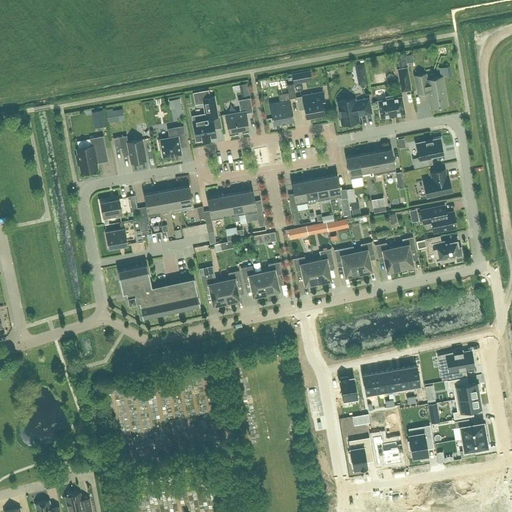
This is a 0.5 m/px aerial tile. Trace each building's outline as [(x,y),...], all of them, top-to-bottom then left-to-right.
[(414,61),(413,53),(404,54),(406,62),(414,61)] [(397,69),(401,90),(410,89),(406,67),(397,69)] [(299,82),(298,72),(291,74),(293,83),(299,82)] [(431,107),(447,104),(442,76),(426,79),(425,73),(414,75),(417,92),(428,90),(431,107)] [(287,84),(289,98),(296,97),(293,83),(287,84)] [(322,91),(302,95),(296,97),(299,109),(305,108),(306,116),(324,113),(321,99),(324,99),(322,91)] [(404,112),(401,96),(395,97),(394,94),(386,96),(386,99),(378,100),(381,116),(404,112)] [(192,115),(196,140),(202,139),(210,138),(210,137),(215,136),(212,117),(217,116),(214,96),(202,98),(205,113),(192,115)] [(240,111),(225,114),(228,130),(248,127),(245,113),(252,111),(250,97),(238,99),(240,111)] [(347,123),(347,122),(359,120),(358,115),(371,112),(369,97),(355,100),(354,98),(337,101),(340,119),(339,119),(340,125),(347,123)] [(179,98),(168,100),(170,109),(181,107),(179,98)] [(290,100),(289,100),(270,103),(273,122),(281,121),(285,120),(286,120),(293,119),(290,100)] [(108,122),(119,120),(116,109),(113,110),(112,107),(105,109),(108,122)] [(175,127),(177,135),(160,139),(160,141),(158,142),(160,149),(161,148),(163,156),(181,153),(178,139),(185,137),(183,125),(175,127)] [(113,137),(115,148),(121,147),(122,155),(129,154),(131,162),(146,159),(142,138),(127,141),(126,135),(113,137)] [(442,143),(440,135),(433,137),(433,139),(416,143),(419,157),(412,158),(414,167),(428,164),(426,157),(429,157),(429,155),(442,152),(440,144),(442,143)] [(80,164),(81,171),(97,169),(96,162),(100,161),(98,150),(106,149),(103,136),(90,138),(91,145),(77,148),(78,154),(76,154),(78,164),(80,164)] [(391,148),(380,150),(384,172),(395,170),(391,148)] [(368,152),(373,174),(384,172),(380,150),(368,152)] [(373,174),(368,152),(358,154),(362,176),(361,171),(369,170),(370,175),(373,174)] [(346,156),(350,178),(362,176),(358,154),(346,156)] [(451,191),(449,181),(447,175),(445,176),(444,169),(430,172),(432,179),(423,181),(427,196),(451,191)] [(395,172),(398,188),(404,187),(401,171),(395,172)] [(330,198),(341,196),(337,174),(326,176),(330,198)] [(318,200),(330,198),(326,176),(314,178),(318,200)] [(315,201),(318,200),(314,178),(303,180),(306,197),(307,197),(314,196),(315,201)] [(307,197),(306,197),(303,180),(292,182),(296,204),(308,202),(307,197)] [(182,209),(193,207),(189,185),(178,187),(182,209)] [(182,209),(178,187),(166,189),(170,207),(170,211),(182,209)] [(170,207),(166,189),(155,191),(158,209),(159,208),(170,207)] [(244,213),(256,211),(252,189),(241,191),(244,209),(244,213)] [(148,215),(160,213),(159,208),(158,209),(155,191),(144,193),(148,215)] [(233,211),(244,209),(241,191),(230,193),(233,211)] [(233,211),(230,193),(218,195),(222,213),(230,211),(231,216),(234,215),(233,211)] [(211,220),(223,217),(222,213),(218,195),(207,197),(211,220)] [(122,214),(119,198),(100,201),(103,217),(122,214)] [(359,213),(357,201),(350,202),(352,214),(359,213)] [(455,218),(454,213),(453,211),(451,211),(445,212),(444,204),(420,209),(423,222),(431,220),(433,231),(455,227),(453,219),(455,218)] [(197,207),(199,218),(205,217),(202,205),(197,207)] [(293,223),(299,222),(297,210),(291,212),(293,223)] [(259,225),(265,224),(262,213),(257,214),(259,225)] [(145,216),(139,217),(139,219),(141,228),(141,231),(143,240),(146,239),(145,235),(149,234),(148,229),(145,216)] [(333,220),(326,222),(328,230),(335,229),(333,220)] [(305,226),(307,234),(327,230),(325,222),(305,226)] [(297,227),(288,230),(291,239),(300,236),(297,227)] [(127,244),(124,228),(105,231),(108,247),(127,244)] [(143,241),(140,228),(133,229),(136,242),(143,241)] [(207,231),(209,243),(215,242),(213,230),(207,231)] [(425,238),(428,253),(435,251),(436,259),(440,258),(440,261),(451,258),(451,256),(461,254),(459,246),(457,246),(455,241),(445,243),(444,241),(440,242),(438,235),(425,238)] [(410,265),(412,264),(409,250),(415,248),(412,236),(401,238),(403,245),(395,246),(400,269),(410,266),(410,265)] [(361,250),(354,251),(358,274),(369,271),(369,270),(371,269),(368,255),(374,253),(371,241),(360,243),(361,250)] [(389,271),(400,269),(395,246),(387,248),(386,242),(375,244),(378,256),(384,255),(387,270),(389,270),(389,271)] [(348,276),(358,274),(354,251),(346,253),(344,247),(333,249),(336,261),(342,260),(345,275),(348,274),(348,276)] [(328,279),(330,278),(327,263),(333,262),(330,248),(319,250),(321,258),(313,260),(318,282),(328,280),(328,279)] [(307,285),(318,282),(313,260),(305,262),(304,255),(293,258),(295,270),(302,269),(305,284),(307,283),(307,285)] [(269,270),(261,271),(266,294),(276,292),(276,290),(278,290),(275,275),(281,273),(279,261),(268,263),(269,270)] [(126,292),(129,304),(139,301),(142,317),(143,317),(143,316),(199,304),(199,305),(200,305),(194,281),(152,290),(146,263),(146,264),(118,270),(118,269),(117,269),(122,293),(123,293),(126,292)] [(250,280),(253,295),(255,295),(255,296),(266,294),(261,271),(253,273),(252,265),(241,267),(244,282),(250,280)] [(221,280),(226,302),(236,300),(236,299),(238,298),(235,283),(241,282),(238,270),(227,272),(229,278),(221,280)] [(215,305),(226,302),(221,280),(213,282),(211,274),(200,276),(204,290),(210,289),(213,304),(215,303),(215,305)] [(440,366),(440,367),(442,378),(457,376),(456,369),(465,367),(474,366),(471,350),(463,352),(462,349),(445,353),(448,367),(441,368),(440,366)] [(416,365),(405,366),(408,385),(419,384),(416,365)] [(405,366),(394,368),(398,387),(408,385),(405,366)] [(394,368),(384,370),(387,389),(398,387),(394,368)] [(384,370),(373,372),(376,391),(387,389),(384,370)] [(373,372),(362,374),(365,393),(376,391),(373,372)] [(353,377),(339,379),(344,405),(349,404),(348,399),(357,397),(353,377)] [(462,377),(447,379),(448,387),(453,386),(455,398),(478,394),(478,390),(480,390),(478,383),(476,383),(476,381),(463,384),(462,377)] [(457,410),(452,411),(454,418),(469,415),(468,409),(480,407),(478,394),(455,398),(457,410)] [(468,418),(454,420),(455,427),(459,426),(461,438),(485,434),(485,431),(487,431),(485,424),(483,424),(483,421),(469,424),(468,418)] [(409,440),(407,440),(409,449),(411,448),(412,456),(420,454),(420,457),(428,455),(425,437),(431,436),(429,424),(422,425),(423,431),(408,434),(409,440)] [(381,434),(372,435),(376,462),(384,461),(385,463),(400,460),(396,439),(382,441),(381,434)] [(463,449),(459,450),(460,457),(474,454),(473,448),(487,446),(487,443),(489,443),(487,435),(485,436),(485,434),(461,438),(463,449)] [(350,452),(348,452),(350,461),(352,461),(353,468),(367,466),(366,461),(364,450),(371,449),(369,436),(357,438),(359,446),(349,448),(350,452)] [(507,490),(484,494),(487,508),(493,507),(509,504),(507,490)] [(81,499),(80,492),(65,496),(68,511),(91,511),(89,498),(81,499)] [(459,511),(457,498),(445,500),(447,511),(465,511),(466,511),(464,511),(459,511)] [(59,511),(59,509),(51,510),(51,507),(49,500),(35,503),(36,511),(59,511)] [(434,511),(447,511),(445,500),(433,502),(434,511)]
